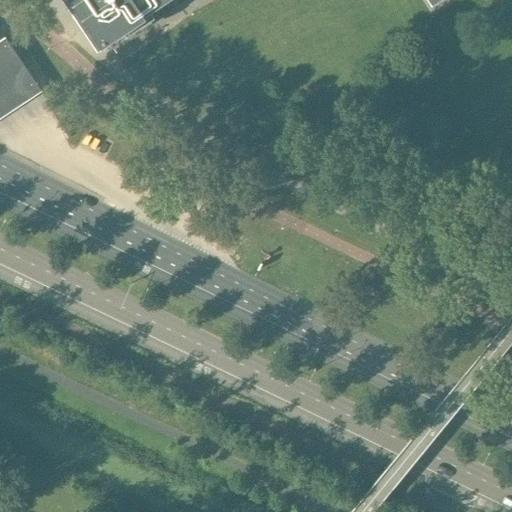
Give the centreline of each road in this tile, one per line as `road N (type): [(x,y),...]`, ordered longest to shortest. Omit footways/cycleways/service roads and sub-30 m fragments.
road 1 (trunk): [(0,251),(511,498)]
road 2 (trunk): [(511,428),(144,250)]
road 3 (trunk): [(144,250),(0,175)]
